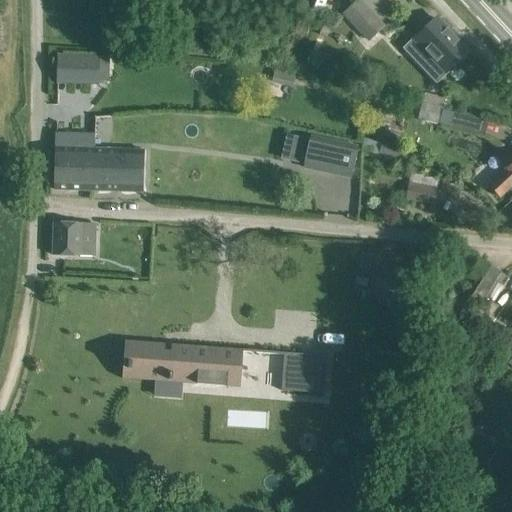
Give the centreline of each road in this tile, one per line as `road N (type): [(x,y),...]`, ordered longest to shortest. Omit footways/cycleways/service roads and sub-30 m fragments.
road 1 (unclassified): [(511,242),(35,207)]
road 2 (unclassified): [(35,207),(36,0)]
